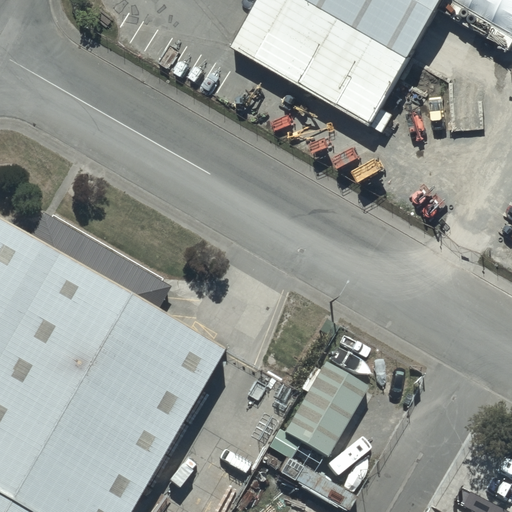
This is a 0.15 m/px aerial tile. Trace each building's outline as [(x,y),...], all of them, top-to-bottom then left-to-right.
[(358,104),(395,40),(326,0),(235,0),(222,24),(358,104)] [(326,0),(395,40),(418,0),(326,0)] [(108,511),(209,339),(0,217),(0,511),(108,511)] [(283,431),(326,456),(366,386),(323,361),(283,431)] [(345,511),(356,491),(339,483),(328,504),(344,511),(345,511)] [(440,511),(409,494),(398,511),(440,511)] [(321,511),(299,499),(291,511),(321,511)]
